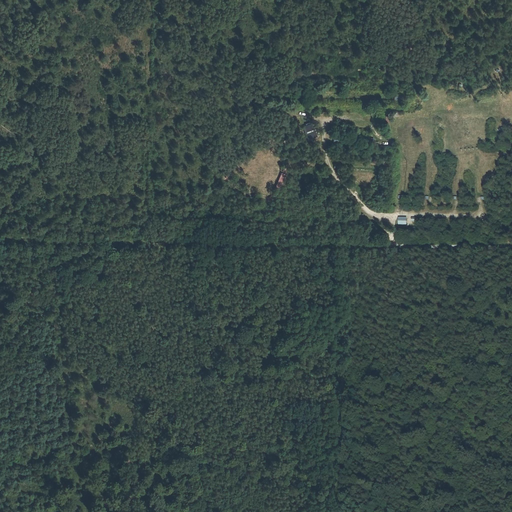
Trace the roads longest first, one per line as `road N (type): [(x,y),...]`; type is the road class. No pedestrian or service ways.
road 1 (track): [(0,242),(397,246)]
road 2 (track): [(339,511),(328,255),(335,247)]
road 3 (track): [(151,0),(141,243)]
road 4 (track): [(481,213),(368,211),(326,160),(327,119)]
